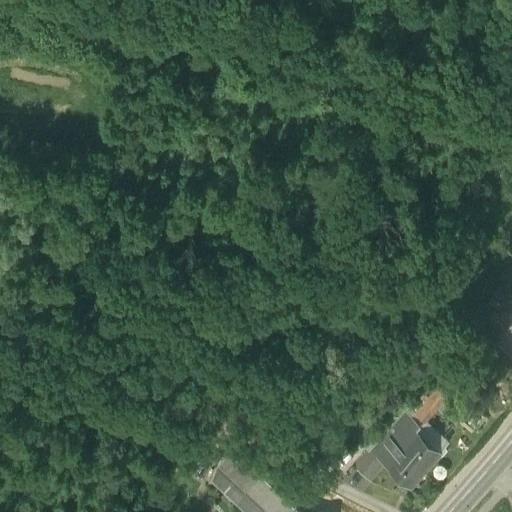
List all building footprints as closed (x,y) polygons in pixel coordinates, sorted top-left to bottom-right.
[(511,327),(499,346),(511,354),(511,327)] [(439,392),(417,417),(425,423),(446,398),(439,392)] [(385,466),(421,425),(410,413),(398,418),(369,452),(382,462),(385,466)] [(421,425),(385,466),(411,488),(447,446),(421,425)] [(369,452),(354,471),(367,481),(382,462),(369,452)] [(293,511),(227,455),(210,490),(237,511),(293,511)]
